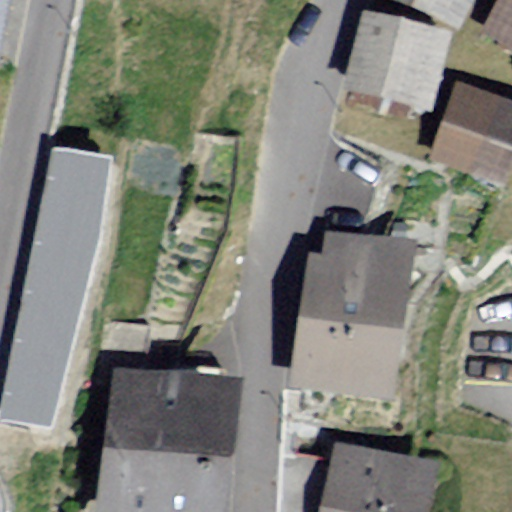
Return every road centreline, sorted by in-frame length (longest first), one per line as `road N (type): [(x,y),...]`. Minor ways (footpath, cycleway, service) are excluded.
road 1 (residential): [(341,0),(277,200),(255,511)]
road 2 (residential): [(52,0),(0,264)]
